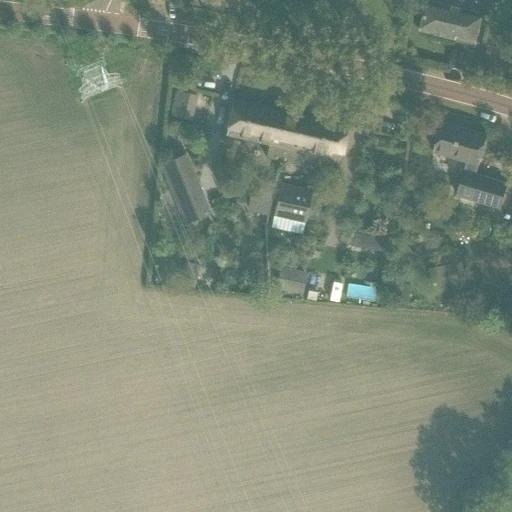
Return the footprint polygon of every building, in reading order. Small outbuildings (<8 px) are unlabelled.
[(428,2),(426,11),(421,31),(476,43),(482,15),(428,2)] [(176,92),(170,116),(190,121),(196,96),(176,92)] [(228,119),(225,135),(268,144),(266,157),(279,160),(290,113),(233,100),(228,119)] [(290,113),(279,160),(293,163),(296,150),(339,160),(347,126),(290,113)] [(457,196),(501,209),(507,184),(476,175),(487,136),(442,123),(433,152),(466,162),(457,196)] [(208,214),(194,179),(184,155),(162,164),(186,224),(208,214)] [(279,185),(270,229),(301,236),(310,192),(279,185)] [(355,234),(353,247),(366,249),(368,237),(355,234)] [(186,263),(182,286),(194,289),(198,265),(186,263)] [(451,264),(433,269),(437,283),(455,278),(451,264)] [(276,288),(300,293),(304,274),(280,269),(276,288)]
